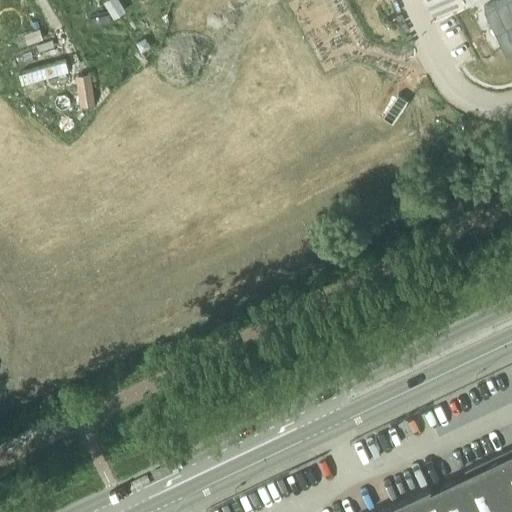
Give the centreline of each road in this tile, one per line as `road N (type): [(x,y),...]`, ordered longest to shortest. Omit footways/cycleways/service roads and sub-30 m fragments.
road 1 (tertiary): [(511,306),(114,494)]
road 2 (tertiary): [(153,511),(511,341)]
